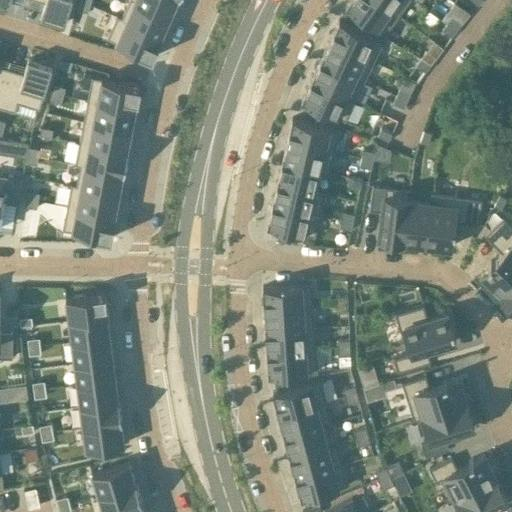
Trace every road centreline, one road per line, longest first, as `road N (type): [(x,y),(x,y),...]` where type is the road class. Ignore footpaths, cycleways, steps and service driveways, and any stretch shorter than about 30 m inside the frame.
road 1 (tertiary): [(267,0),(213,140),(193,267),(200,389),(231,511)]
road 2 (residential): [(508,348),(438,277),(239,261)]
road 3 (residential): [(239,261),(254,144),(318,0)]
road 4 (residential): [(275,511),(236,345),(239,261)]
road 5 (residential): [(139,265),(141,346),(173,511)]
road 6 (residential): [(172,76),(150,161),(139,265)]
road 7 (residential): [(172,76),(0,24)]
road 8 (residential): [(496,0),(420,96),(402,145)]
road 9 (residential): [(0,266),(139,265)]
